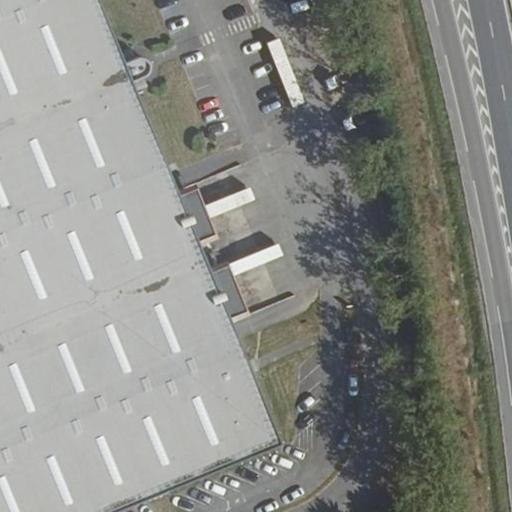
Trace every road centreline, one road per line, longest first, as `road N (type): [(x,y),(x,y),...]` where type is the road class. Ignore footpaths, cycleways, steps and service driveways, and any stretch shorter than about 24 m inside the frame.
road 1 (primary): [(438,0),(511,343)]
road 2 (primary): [(484,0),(511,142)]
